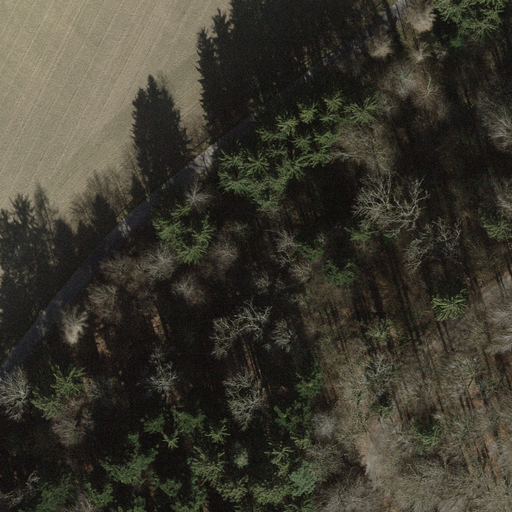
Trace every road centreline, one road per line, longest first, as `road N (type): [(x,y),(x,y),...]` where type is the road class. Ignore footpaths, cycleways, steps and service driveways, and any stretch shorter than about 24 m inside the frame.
road 1 (track): [(406,0),(167,188),(81,275),(0,376)]
road 2 (track): [(511,285),(408,376),(376,439),(367,490),(372,511)]
